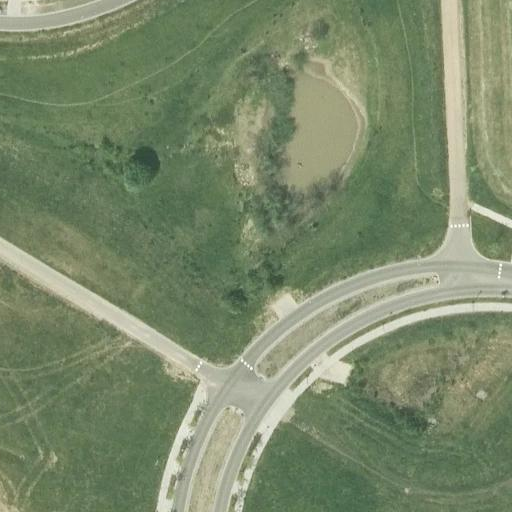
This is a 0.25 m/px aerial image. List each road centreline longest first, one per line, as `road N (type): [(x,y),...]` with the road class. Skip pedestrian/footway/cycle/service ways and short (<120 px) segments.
road 1 (residential): [(462,271),(393,270),(323,295),(267,336),(225,386)]
road 2 (track): [(261,410),(396,488),(456,496),(511,484)]
road 3 (residential): [(462,271),(448,0)]
road 4 (residential): [(0,249),(225,386)]
road 5 (residential): [(261,410),(337,334),(449,286),(462,271)]
road 6 (residential): [(225,386),(186,468),(177,511)]
